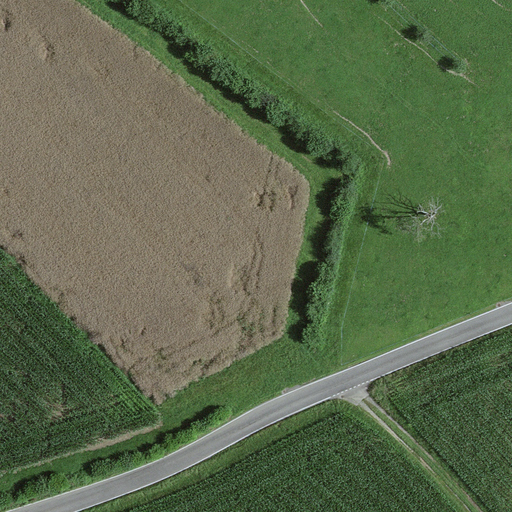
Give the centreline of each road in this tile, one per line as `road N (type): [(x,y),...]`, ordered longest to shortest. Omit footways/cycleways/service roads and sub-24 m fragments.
road 1 (unclassified): [(29,511),(147,472),(304,393),(511,312)]
road 2 (track): [(465,511),(339,380)]
